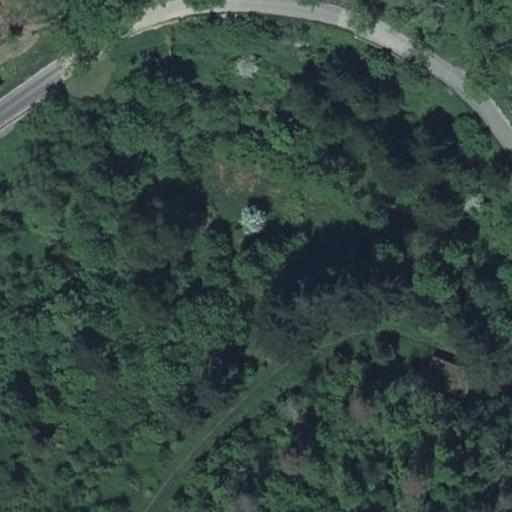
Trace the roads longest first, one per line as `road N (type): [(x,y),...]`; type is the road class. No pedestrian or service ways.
road 1 (tertiary): [(0,116),(145,19),(208,5),(273,4),(386,34),(484,104),(511,145)]
road 2 (track): [(142,511),(171,472),(303,339),(416,321),(493,374)]
